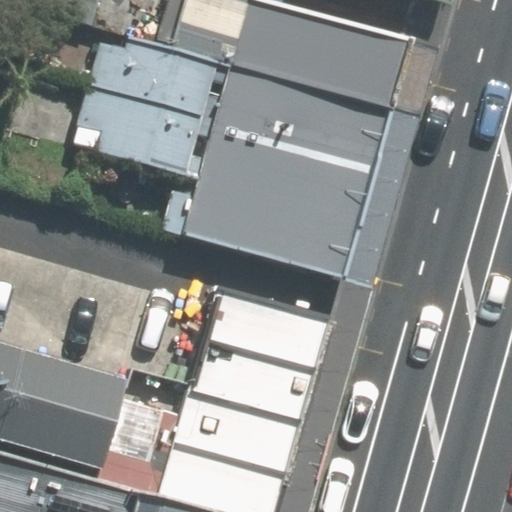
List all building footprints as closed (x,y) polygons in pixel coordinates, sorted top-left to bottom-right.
[(228,67),(369,107),(388,37),(258,0),(171,0),(158,48),(228,67)] [(197,179),(228,67),(158,48),(118,36),(86,148),(197,179)] [(320,279),(369,107),(228,67),(197,179),(180,240),(320,279)] [(255,511),(313,309),(206,279),(144,498),(191,511),(255,511)] [(122,387),(0,352),(0,454),(95,482),(122,387)] [(191,511),(144,498),(0,457),(0,511),(191,511)]
